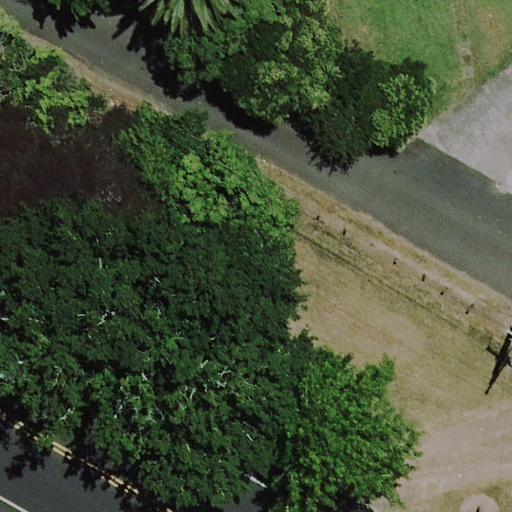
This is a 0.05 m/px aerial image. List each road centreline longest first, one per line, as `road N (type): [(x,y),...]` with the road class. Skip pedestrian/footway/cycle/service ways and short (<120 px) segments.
road 1 (residential): [(51,0),(511,258)]
road 2 (trunk): [(0,399),(192,511)]
